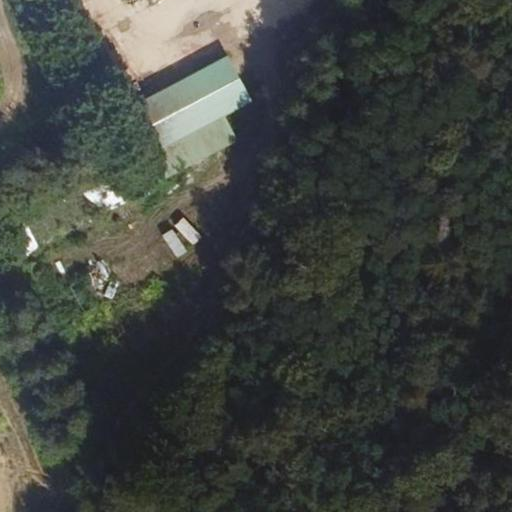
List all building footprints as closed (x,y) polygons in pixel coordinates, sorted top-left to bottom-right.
[(226,57),(130,103),(166,177),(239,142),(225,115),(248,104),(226,57)] [(112,168),(84,192),(107,219),(135,194),(112,168)] [(184,259),(207,237),(188,217),(165,238),(184,259)] [(29,231),(17,236),(27,255),(38,249),(29,231)] [(103,268),(72,287),(87,313),(119,294),(103,268)]
